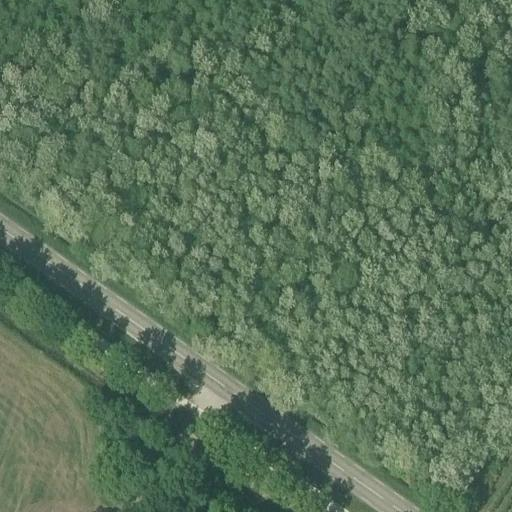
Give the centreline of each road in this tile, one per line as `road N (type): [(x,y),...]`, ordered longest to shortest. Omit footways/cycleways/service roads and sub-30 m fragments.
road 1 (secondary): [(398,511),(0,229)]
road 2 (track): [(227,389),(137,511)]
